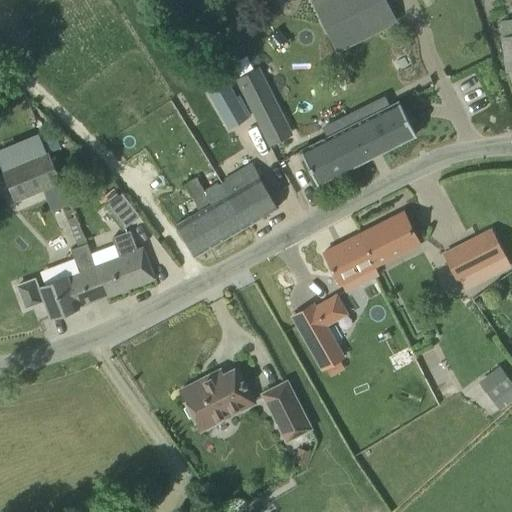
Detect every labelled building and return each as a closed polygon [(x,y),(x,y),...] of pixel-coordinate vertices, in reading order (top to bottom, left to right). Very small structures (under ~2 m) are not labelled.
[(311,0),(335,46),(394,15),(385,0),(311,0)] [(511,18),(499,20),(506,71),(511,69),(511,18)] [(252,72),(235,81),(271,148),(288,138),(252,72)] [(227,84),(209,94),(229,128),(246,117),(235,98),(227,84)] [(147,91),(109,119),(138,157),(176,128),(147,91)] [(325,140),(299,153),(307,169),(316,186),(415,137),(406,119),(398,103),(387,108),(376,114),(345,130),(325,140)] [(47,150),(0,170),(13,202),(60,182),(47,150)] [(199,210),(175,224),(184,238),(194,255),(277,207),(267,189),(251,162),(224,178),(226,180),(219,184),(217,182),(203,190),(196,177),(184,184),(199,210)] [(65,192),(46,200),(51,212),(62,207),(66,206),(70,204),(65,192)] [(139,216),(121,192),(105,204),(123,228),(139,216)] [(70,204),(62,208),(77,244),(85,241),(70,204)] [(376,264),(419,242),(403,211),(360,233),(376,264)] [(490,227),(442,251),(457,280),(505,256),(490,227)] [(89,253),(106,296),(154,278),(142,247),(136,250),(129,231),(112,237),(114,243),(89,253)] [(339,282),(376,264),(360,233),(323,252),(339,282)] [(50,262),(71,254),(64,236),(43,244),(50,262)] [(32,280),(17,286),(25,307),(44,300),(50,318),(106,296),(89,253),(86,243),(70,249),(78,272),(66,276),(35,287),(32,280)] [(313,300),(289,313),(319,369),(343,356),(326,324),(347,313),(335,292),(315,303),(313,300)] [(359,360),(380,349),(360,315),(340,326),(359,360)] [(333,365),(326,369),(330,377),(338,372),(333,365)] [(254,402),(236,368),(222,375),(219,370),(180,390),(200,430),(254,402)] [(511,383),(502,370),(482,385),(495,402),(511,388),(511,383)] [(263,393),(286,440),(310,428),(286,381),(263,393)]
